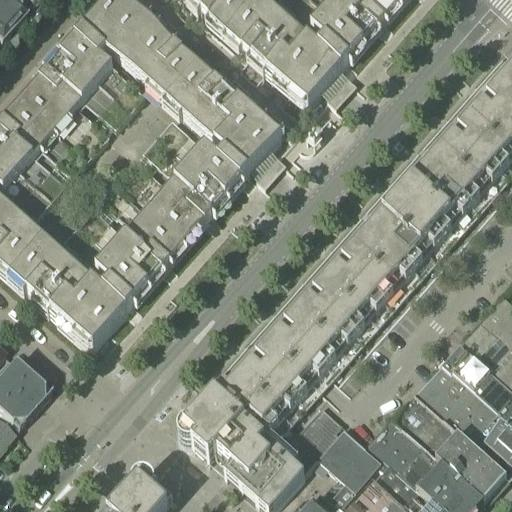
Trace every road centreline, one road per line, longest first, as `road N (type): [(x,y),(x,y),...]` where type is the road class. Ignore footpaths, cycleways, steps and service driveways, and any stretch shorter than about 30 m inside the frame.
road 1 (residential): [(499,0),(120,429)]
road 2 (residential): [(0,324),(120,429)]
road 3 (residential): [(211,511),(120,429)]
